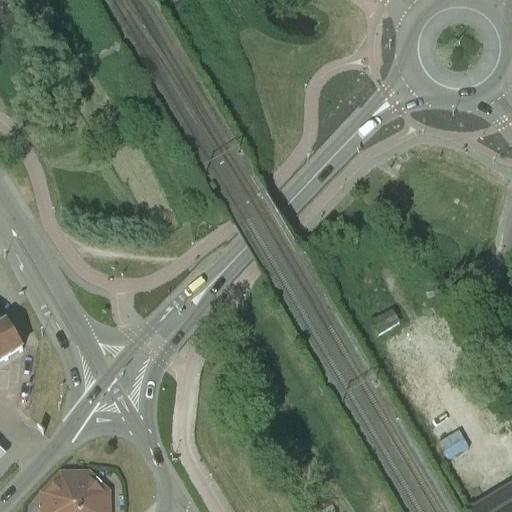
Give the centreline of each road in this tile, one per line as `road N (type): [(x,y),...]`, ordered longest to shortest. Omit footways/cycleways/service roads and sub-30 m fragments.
road 1 (tertiary): [(210,286),(415,83)]
road 2 (tertiary): [(0,212),(5,240),(81,379),(83,411)]
road 3 (tertiary): [(132,421),(160,355),(210,286)]
road 4 (tertiary): [(82,338),(23,234),(0,212)]
road 5 (tertiary): [(83,411),(0,503)]
